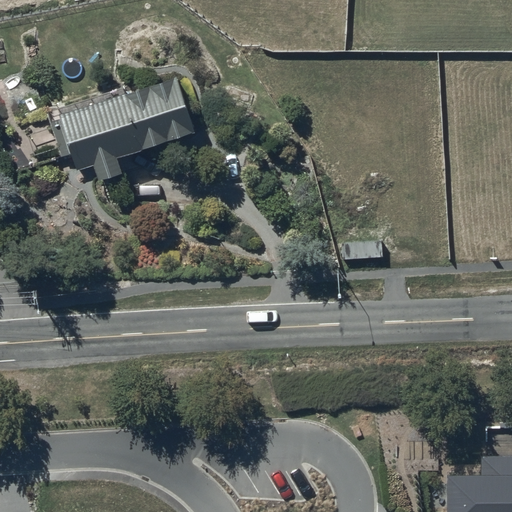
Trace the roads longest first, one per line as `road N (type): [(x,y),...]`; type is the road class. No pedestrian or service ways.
road 1 (tertiary): [(0,342),(511,316)]
road 2 (residential): [(153,449),(318,446),(352,481),(354,511)]
road 3 (residential): [(0,454),(153,449)]
